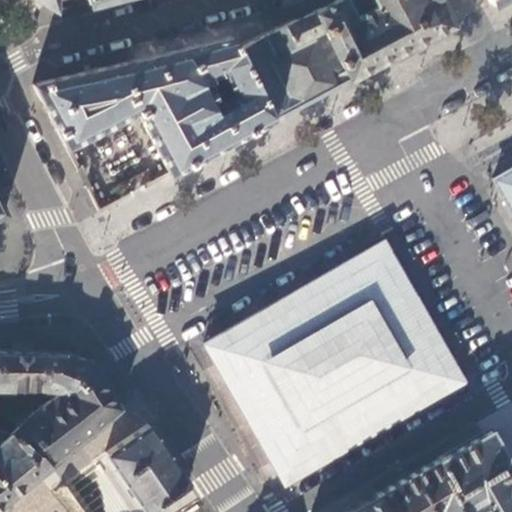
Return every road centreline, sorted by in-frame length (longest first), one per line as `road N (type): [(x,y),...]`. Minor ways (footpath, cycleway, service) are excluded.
road 1 (residential): [(93,284),(391,128)]
road 2 (residential): [(242,511),(93,284)]
road 3 (residential): [(511,383),(296,511)]
road 4 (residential): [(391,128),(511,341)]
road 5 (residential): [(0,67),(229,0)]
road 6 (residential): [(93,284),(0,120)]
road 7 (residential): [(391,128),(496,69)]
